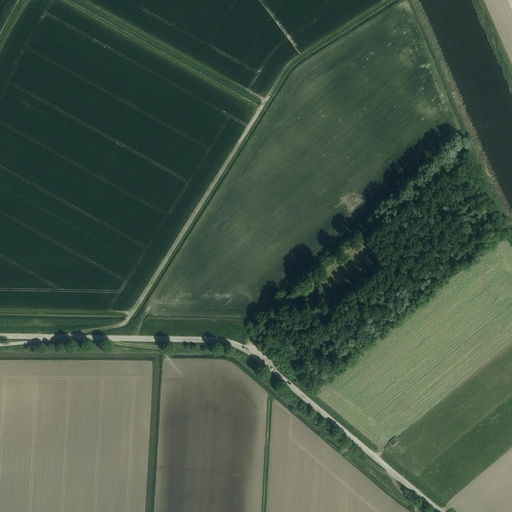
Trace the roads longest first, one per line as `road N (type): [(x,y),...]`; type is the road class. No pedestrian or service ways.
road 1 (tertiary): [(84,335),(230,342),(338,424)]
road 2 (tertiary): [(440,511),(338,424)]
